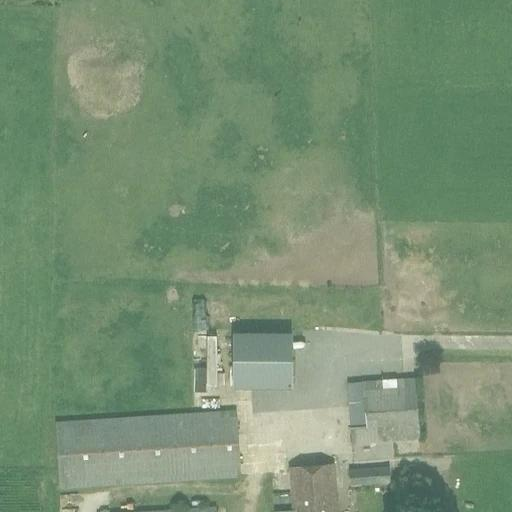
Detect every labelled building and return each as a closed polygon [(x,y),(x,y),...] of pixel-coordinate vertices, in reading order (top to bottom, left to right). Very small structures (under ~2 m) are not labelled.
[(291,388),(292,334),(234,334),(234,388),(291,388)] [(416,379),(348,384),(352,444),(420,439),(416,379)] [(56,424),(60,488),(240,476),(236,412),(56,424)] [(306,449),(325,450),(326,430),(307,429),(306,449)] [(290,467),(294,511),(286,511),(337,511),(334,464),(290,467)] [(349,470),(350,486),(390,483),(389,467),(349,470)]
